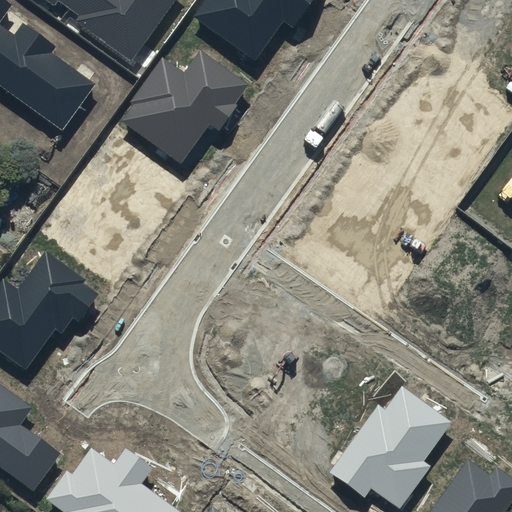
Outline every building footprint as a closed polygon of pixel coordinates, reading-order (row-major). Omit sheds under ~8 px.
[(0,23),(13,6),(3,0),(0,0),(0,84),(62,129),(93,85),(49,53),(54,46),(23,25),(15,36),(0,25),(0,23)] [(45,0),(53,6),(57,0),(69,9),(78,15),(74,22),(130,62),(174,0),(45,0)] [(310,0),(200,0),(191,14),(254,59),(282,20),(291,27),(310,0)] [(473,39),(467,1),(431,8),(429,0),(377,0),(381,21),(370,23),(375,54),(473,39)] [(244,84),(198,50),(182,71),(160,55),(127,100),(131,102),(119,119),(178,162),(207,122),(216,129),(234,104),(231,102),(244,84)] [(84,278),(43,249),(16,287),(1,276),(0,278),(0,350),(24,368),(53,328),(60,333),(72,317),(78,321),(97,295),(80,283),(84,278)] [(29,406),(0,385),(0,466),(32,489),(58,453),(17,424),(29,406)] [(451,423),(401,387),(385,408),(379,403),(329,471),(365,497),(372,487),(400,508),(431,467),(423,461),(451,423)] [(114,464),(91,448),(73,474),(67,469),(46,498),(65,511),(181,511),(182,511),(143,485),(155,468),(126,447),(114,464)] [(503,511),(511,501),(511,477),(497,466),(490,476),(469,460),(430,511),(503,511)]
